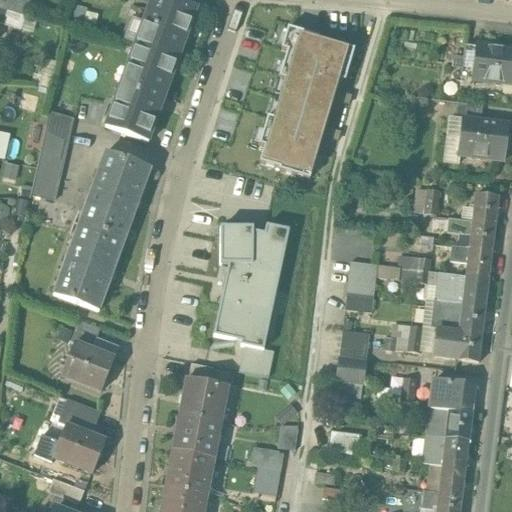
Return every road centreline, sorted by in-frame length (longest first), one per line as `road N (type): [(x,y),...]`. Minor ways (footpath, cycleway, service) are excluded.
road 1 (residential): [(239,0),(164,250),(125,511)]
road 2 (residential): [(480,511),(502,342)]
road 3 (residential): [(389,0),(511,13)]
